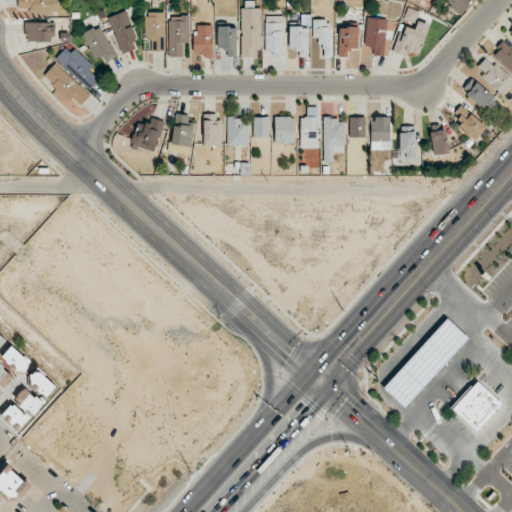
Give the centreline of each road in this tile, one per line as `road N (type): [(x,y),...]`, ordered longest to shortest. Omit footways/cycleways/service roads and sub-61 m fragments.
road 1 (residential): [(77,157),(133,91),(419,84),(502,0)]
road 2 (tertiary): [(317,385),(0,76)]
road 3 (residential): [(0,187),(373,188),(434,200)]
road 4 (secondary): [(317,385),(511,172)]
road 5 (secondary): [(258,327),(270,371),(267,404),(179,511)]
road 6 (tertiary): [(458,511),(317,385)]
road 7 (secondary): [(317,385),(276,410),(182,511)]
road 8 (secondary): [(234,511),(305,447),(333,437),(384,444)]
